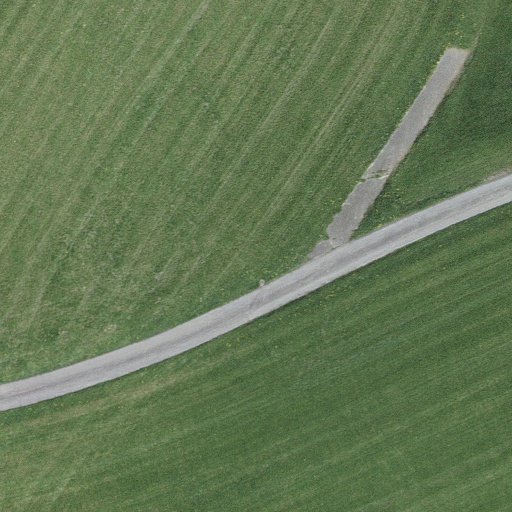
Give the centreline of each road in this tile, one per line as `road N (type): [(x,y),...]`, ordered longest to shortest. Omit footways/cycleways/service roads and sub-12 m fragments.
road 1 (unclassified): [(511,188),(258,308),(0,397)]
road 2 (track): [(330,273),(465,35)]
